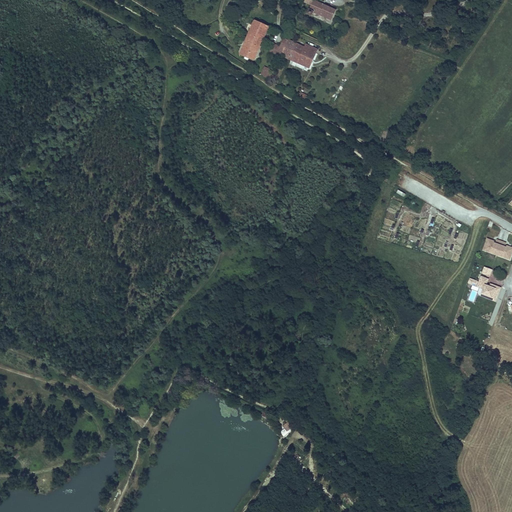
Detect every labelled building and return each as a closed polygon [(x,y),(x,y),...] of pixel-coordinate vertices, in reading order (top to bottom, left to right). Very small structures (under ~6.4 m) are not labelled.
[(311,6),(307,13),(312,16),(314,12),(332,21),(336,11),(314,0),(311,6)] [(256,20),(240,53),(254,60),(269,27),(256,20)] [(279,52),(278,54),(310,68),(318,50),(306,45),(305,48),(285,39),(281,47),(279,52)] [(270,47),(279,52),(281,47),(272,43),(270,47)] [(268,52),(277,57),(278,54),(279,52),(270,47),(268,52)] [(260,74),(267,79),(269,73),(262,70),(260,74)] [(511,246),(509,245),(508,246),(505,245),(506,244),(507,242),(497,239),(496,242),(493,241),(494,240),(488,238),(486,242),(488,244),(486,250),(509,258),(511,252),(511,251),(511,246)] [(493,269),(485,266),(482,273),(491,276),(493,269)] [(493,296),(498,298),(502,287),(495,284),(494,287),(490,285),(487,284),(489,278),(482,276),(480,281),(478,286),(481,287),(484,288),(483,293),(487,294),(486,297),(492,299),(493,296)] [(287,431),(295,424),(290,419),(283,426),(287,431)]
